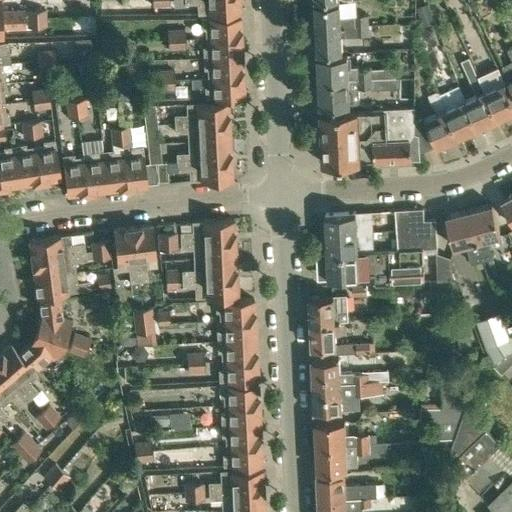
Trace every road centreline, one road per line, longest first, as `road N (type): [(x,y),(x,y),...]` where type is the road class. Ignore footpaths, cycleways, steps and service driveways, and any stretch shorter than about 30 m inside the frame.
road 1 (unclassified): [(294,511),(281,196)]
road 2 (residential): [(0,223),(281,196)]
road 3 (residential): [(511,161),(457,187),(281,196)]
road 4 (unclassified): [(281,196),(273,0)]
